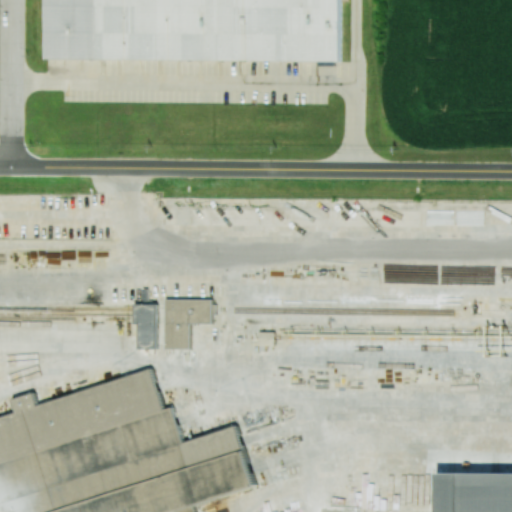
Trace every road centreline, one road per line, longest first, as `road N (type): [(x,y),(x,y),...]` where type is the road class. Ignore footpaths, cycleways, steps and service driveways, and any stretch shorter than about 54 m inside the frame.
road 1 (tertiary): [(0,166),(511,171)]
road 2 (residential): [(12,167),(13,0)]
